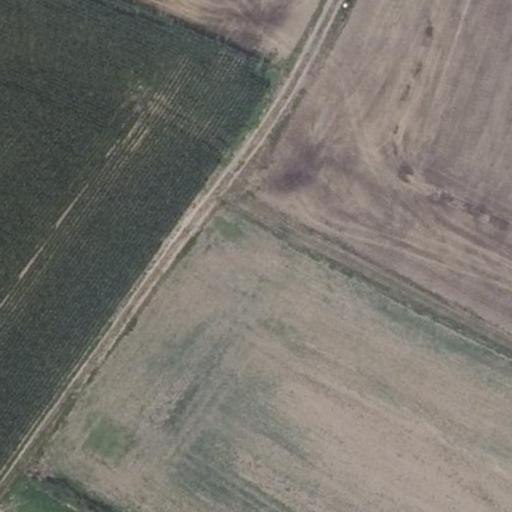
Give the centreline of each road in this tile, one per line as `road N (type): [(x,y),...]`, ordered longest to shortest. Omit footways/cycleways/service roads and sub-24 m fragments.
road 1 (track): [(331,0),(274,106),(152,264),(0,486)]
road 2 (track): [(215,184),(511,342)]
